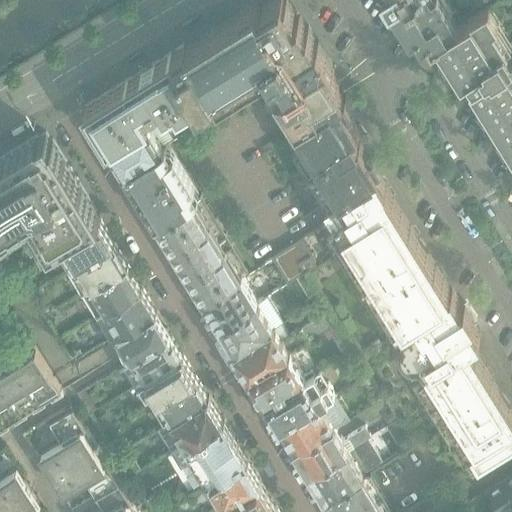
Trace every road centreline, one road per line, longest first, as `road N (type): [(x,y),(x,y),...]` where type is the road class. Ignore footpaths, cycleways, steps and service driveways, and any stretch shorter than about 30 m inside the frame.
road 1 (residential): [(307,511),(47,85)]
road 2 (residential): [(393,79),(385,110),(511,313)]
road 3 (residential): [(511,230),(423,89),(393,79)]
road 4 (tertiary): [(47,85),(186,0)]
